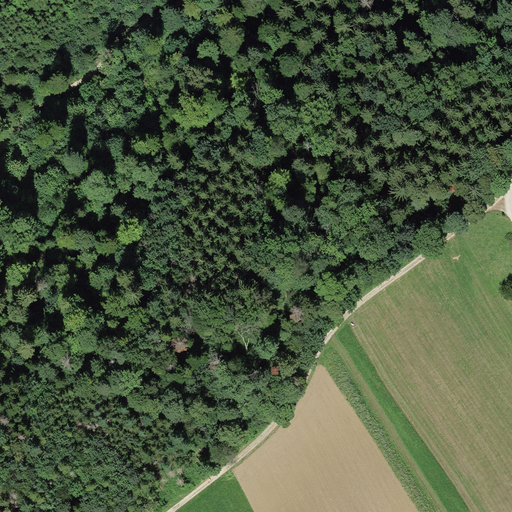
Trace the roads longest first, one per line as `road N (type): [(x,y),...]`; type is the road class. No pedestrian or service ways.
road 1 (track): [(506,193),(340,319),(261,436),(168,511)]
road 2 (track): [(0,148),(44,100),(86,77),(132,31),(181,0)]
